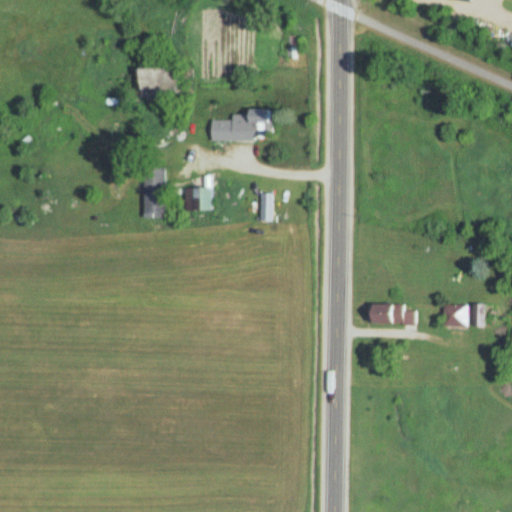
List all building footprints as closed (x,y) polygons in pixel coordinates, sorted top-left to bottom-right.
[(188,70),(147,70),(147,98),(188,98),(188,70)] [(277,110),(253,111),(254,119),(214,119),(214,142),(277,141),(277,110)] [(170,219),(170,180),(148,180),(149,219),(170,219)] [(219,212),(219,189),(188,189),(188,212),(219,212)] [(419,310),(410,310),(410,303),(383,303),(383,322),(419,322),(419,310)] [(471,326),(471,304),(447,304),(447,326),(471,326)]
